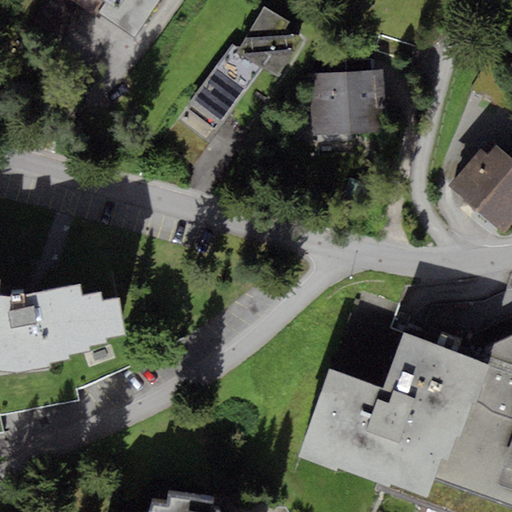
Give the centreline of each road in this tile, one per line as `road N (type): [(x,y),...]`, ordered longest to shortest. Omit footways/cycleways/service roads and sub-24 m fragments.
road 1 (residential): [(351,254),(200,381),(39,455),(0,482)]
road 2 (residential): [(351,254),(0,159)]
road 3 (residential): [(511,256),(430,263),(351,254)]
